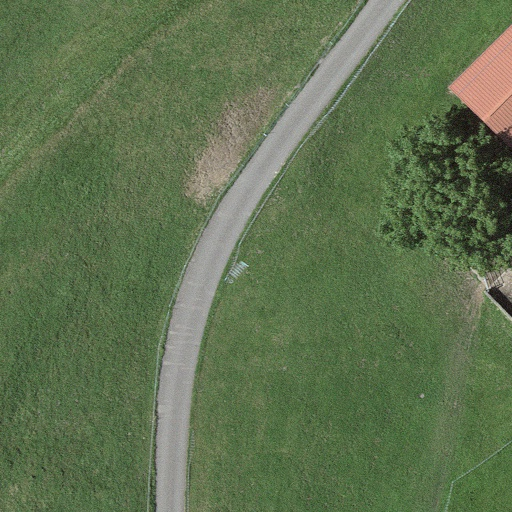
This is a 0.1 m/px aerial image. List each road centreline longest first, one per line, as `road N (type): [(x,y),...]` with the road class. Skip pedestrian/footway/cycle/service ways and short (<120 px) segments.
road 1 (unclassified): [(392,0),(241,200),(178,351),(173,511)]
road 2 (track): [(184,0),(112,55),(0,171)]
